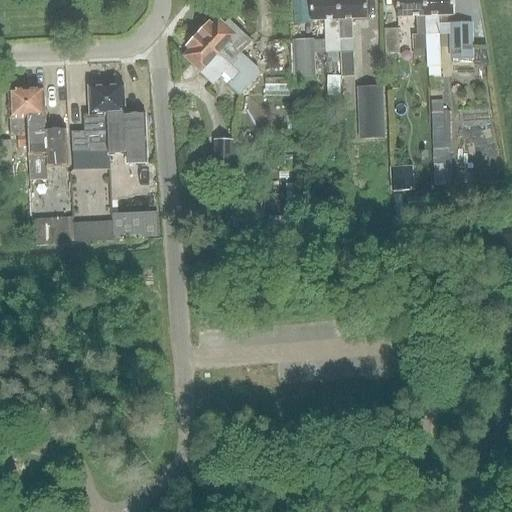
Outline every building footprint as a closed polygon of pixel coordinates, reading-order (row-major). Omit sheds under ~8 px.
[(324,22),(325,41),(325,54),(340,53),(337,0),(308,0),(310,22),(324,22)] [(337,0),(340,53),(341,62),(341,78),(354,78),(352,20),(366,20),(365,0),(337,0)] [(395,0),(396,17),(411,16),(424,16),(423,0),(395,0)] [(425,36),(425,50),(426,68),(440,67),(438,17),(453,16),(451,0),(423,0),(424,16),(425,36)] [(208,23),(196,35),(218,55),(226,46),(234,54),(244,43),(235,35),(234,36),(217,20),(212,26),(208,23)] [(472,25),(464,25),(451,26),(452,59),(473,58),(472,25)] [(398,30),(384,30),(385,56),(399,55),(398,30)] [(250,85),(218,55),(196,35),(185,48),(188,51),(183,57),(200,72),(199,73),(212,85),(223,73),(232,81),(227,86),(239,97),(250,85)] [(425,50),(425,36),(411,37),(412,58),(424,58),(424,50),(425,50)] [(315,79),(313,41),(292,42),(292,57),(290,57),(291,76),(294,76),(294,79),(315,79)] [(341,62),(340,53),(325,54),(325,62),(341,62)] [(325,73),(335,73),(335,64),(325,64),(325,73)] [(108,144),(108,152),(108,153),(129,152),(130,167),(148,166),(146,115),(124,116),(123,86),(105,87),(108,144)] [(72,154),(108,152),(108,144),(105,87),(88,87),(89,115),(82,115),(83,133),(71,133),(72,154)] [(384,139),(383,87),(357,87),(359,140),(384,139)] [(28,136),(29,149),(29,160),(44,159),(45,169),(67,168),(66,130),(45,131),(43,90),(26,91),(28,136)] [(29,149),(28,136),(26,91),(8,92),(10,137),(17,137),(17,149),(29,149)] [(443,113),(431,113),(433,186),(445,186),(445,182),(451,182),(449,112),(443,113)] [(234,141),(213,141),(212,171),(233,171),(234,141)] [(390,192),(413,191),(411,167),(389,169),(390,192)] [(300,225),(298,184),(285,185),(286,212),(281,213),(281,217),(268,217),(268,215),(256,215),(256,217),(233,217),(233,229),(256,229),(256,227),(300,225)] [(407,198),(407,210),(431,209),(430,197),(407,198)] [(115,217),(37,218),(38,241),(115,239),(115,217)]
